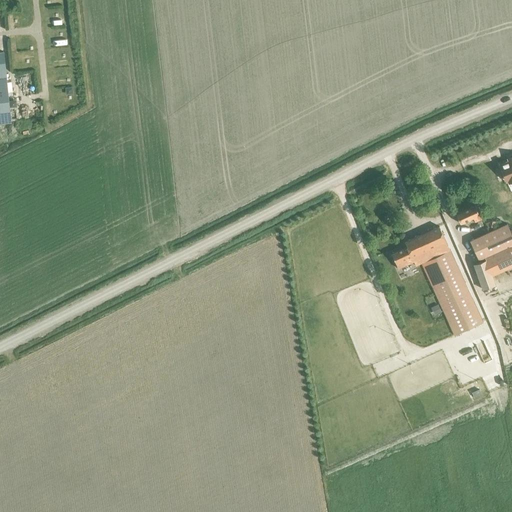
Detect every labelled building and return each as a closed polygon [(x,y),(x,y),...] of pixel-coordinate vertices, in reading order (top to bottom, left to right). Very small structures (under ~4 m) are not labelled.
[(0,78),(0,122),(11,122),(6,78),(0,78)] [(511,157),(509,158),(510,161),(500,165),(506,180),(508,179),(509,182),(511,180),(511,157)] [(475,223),(481,220),(474,207),(455,216),(460,225),(472,219),(475,223)] [(491,277),(511,267),(511,236),(507,225),(469,242),(477,261),(483,258),(484,261),(472,265),(481,290),(494,285),(491,277)] [(450,249),(449,249),(439,226),(404,241),(407,246),(391,253),(398,268),(409,263),(411,267),(415,265),(421,263),(454,335),(483,322),(450,249)] [(421,275),(408,280),(414,295),(426,291),(421,275)]
